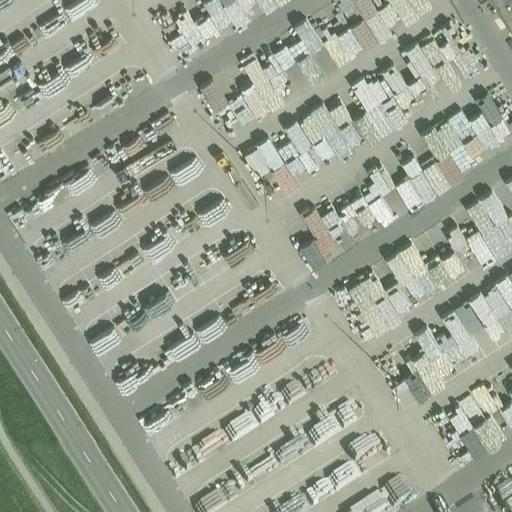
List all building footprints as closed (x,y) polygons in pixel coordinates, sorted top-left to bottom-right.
[(511,0),(493,0),(511,29),(511,0)] [(0,180),(25,166),(0,122),(0,180)] [(495,154),(502,149),(487,130),(480,136),(495,154)] [(261,176),(271,204),(290,197),(280,169),(261,176)] [(386,197),(398,214),(406,207),(394,191),(386,197)] [(256,308),(315,271),(270,200),(144,200),(130,209),(134,216),(145,216),(157,236),(169,228),(183,228),(203,261),(217,261),(222,269),(222,302),(210,302),(221,295),(201,295),(201,313),(210,307),(220,307),(219,308),(256,308)] [(36,259),(58,247),(39,211),(17,222),(36,259)] [(64,219),(52,224),(72,266),(84,260),(64,219)] [(159,302),(176,292),(167,277),(175,272),(154,239),(130,254),(159,302)] [(468,400),(481,391),(391,253),(367,269),(379,286),(389,280),(468,400)] [(183,273),(172,282),(180,292),(190,283),(183,273)] [(383,374),(386,350),(358,347),(357,358),(363,359),(362,367),(344,365),(342,380),(376,384),(377,373),(383,374)] [(395,452),(353,452),(353,430),(346,430),(346,439),(334,439),(335,469),(359,469),(359,479),(357,479),(357,487),(396,487),(396,467),(447,467),(447,448),(439,448),(439,435),(395,435),(395,452)]
